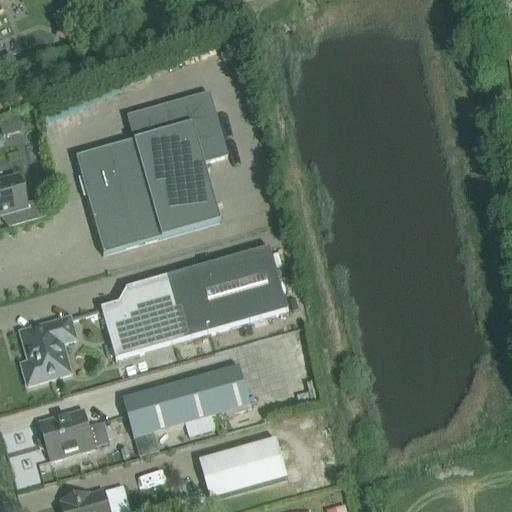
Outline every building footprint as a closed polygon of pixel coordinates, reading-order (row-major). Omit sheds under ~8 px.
[(219,225),(202,167),(191,127),(74,160),(102,258),(219,225)] [(26,212),(25,206),(17,179),(0,183),(0,219),(0,220),(26,212)] [(49,219),(44,202),(44,201),(31,204),(37,222),(49,219)] [(289,315),(270,252),(222,265),(223,267),(215,280),(200,272),(126,293),(126,294),(127,294),(119,308),(118,307),(101,312),(116,364),(289,315)] [(71,377),(65,358),(62,347),(76,343),(70,322),(21,336),(26,353),(28,352),(32,366),(22,368),(28,389),(63,379),(71,377)] [(134,442),(192,426),(251,409),(240,371),(123,404),(134,442)] [(290,377),(293,389),(316,383),(313,372),(290,377)] [(103,426),(89,430),(85,415),(39,428),(42,440),(41,440),(38,445),(39,451),(45,454),(46,453),(50,465),(95,452),(95,451),(109,447),(103,426)] [(288,482),(277,444),(200,466),(211,504),(288,482)] [(108,511),(104,495),(89,500),(88,497),(62,505),(62,507),(62,511),(108,511)]
